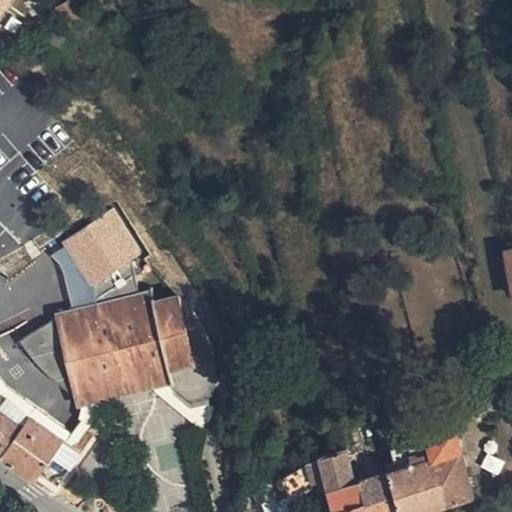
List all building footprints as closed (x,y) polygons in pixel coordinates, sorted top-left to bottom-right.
[(0,0),(0,20),(12,0),(0,0)] [(71,2),(59,7),(69,26),(80,20),(71,2)] [(174,382),(177,388),(179,387),(193,400),(211,394),(215,378),(216,374),(216,364),(215,355),(213,348),(206,332),(198,316),(184,319),(176,292),(153,297),(150,286),(137,289),(131,261),(90,287),(93,299),(57,310),(58,316),(34,334),(80,401),(85,408),(174,382)] [(80,401),(34,334),(20,345),(50,374),(80,401)] [(85,408),(90,414),(177,388),(174,382),(85,408)] [(0,449),(3,452),(3,454),(36,478),(41,470),(59,483),(93,435),(52,406),(41,421),(9,398),(2,407),(0,406),(0,449)] [(455,426),(389,446),(395,467),(431,456),(438,482),(468,474),(455,426)] [(317,457),(286,476),(292,494),(312,483),(319,480),(326,477),(329,488),(356,479),(348,447),(322,455),(317,457)] [(395,467),(394,468),(399,484),(425,479),(434,507),(447,503),(473,496),(468,474),(438,482),(431,456),(395,467)] [(356,479),(329,488),(334,510),(395,491),(401,511),(416,511),(434,507),(425,479),(399,484),(394,468),(356,479)] [(401,511),(395,491),(334,510),(334,511),(401,511)]
